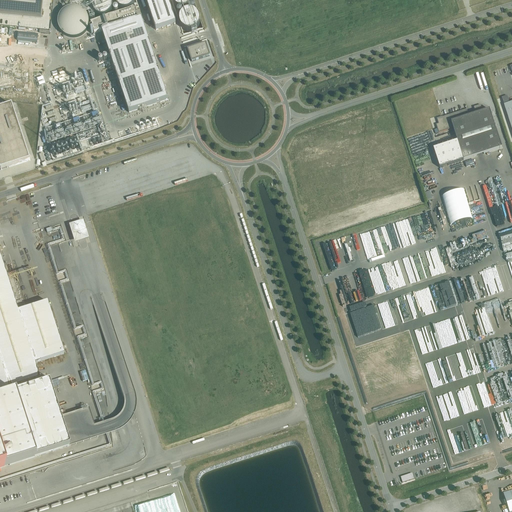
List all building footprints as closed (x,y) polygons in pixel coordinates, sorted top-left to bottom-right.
[(0,0),(0,14),(41,18),(43,0),(0,0)] [(94,5),(94,7),(94,9),(95,11),(96,12),(97,14),(98,15),(100,16),(101,17),(103,17),(105,17),(107,17),(109,16),(110,15),(111,14),(113,12),(113,11),(114,9),(114,7),(114,5),(113,3),(113,2),(111,0),(96,0),(97,0),(96,2),(95,3),(94,5)] [(114,0),(115,2),(115,4),(116,6),(117,7),(118,8),(120,9),(122,10),(124,10),(125,10),(127,10),(129,9),(130,8),(132,7),(133,6),(134,4),(134,2),(134,0),(114,0)] [(147,0),(155,25),(175,18),(169,0),(147,0)] [(172,0),(173,1),(174,3),(174,5),(175,6),(177,8),(178,9),(180,9),(182,10),(184,10),(186,9),(187,9),(189,8),(190,6),(191,5),(192,3),(193,1),(192,0),(172,0)] [(60,20),(60,23),(60,25),(61,28),(62,30),(64,32),(66,34),(68,35),(70,36),(73,36),(75,37),(78,36),(80,35),(82,34),(84,32),(86,30),(87,28),(88,25),(88,23),(88,20),(87,18),(86,15),(84,13),(82,11),(80,10),(78,9),(75,9),(73,9),(70,9),(68,10),(66,11),(64,13),(62,15),(61,18),(60,20)] [(180,20),(180,22),(180,23),(181,25),(182,27),(183,28),(184,30),(186,31),(187,31),(189,32),(191,32),(193,31),(195,31),(196,30),(197,28),(199,27),(199,25),(200,23),(200,22),(200,20),(199,18),(199,16),(197,15),(196,14),(195,13),(193,12),(191,12),(189,12),(187,12),(186,13),(184,14),(183,15),(182,16),(181,18),(180,20)] [(97,27),(123,109),(163,96),(136,14),(97,27)] [(208,53),(190,59),(194,71),(212,66),(208,53)] [(29,162),(11,107),(0,110),(0,168),(1,171),(29,162)] [(492,110),(454,122),(460,141),(436,149),(442,168),(467,160),(504,147),(492,110)] [(85,220),(70,225),(76,243),(91,238),(85,220)] [(63,349),(49,304),(46,298),(18,307),(0,249),(0,386),(42,374),(37,357),(63,349)] [(47,383),(0,398),(0,469),(68,448),(47,383)] [(511,511),(511,493),(503,497),(508,511),(511,511)]
